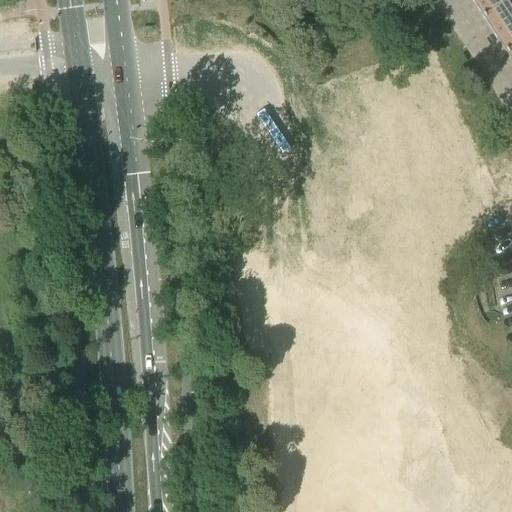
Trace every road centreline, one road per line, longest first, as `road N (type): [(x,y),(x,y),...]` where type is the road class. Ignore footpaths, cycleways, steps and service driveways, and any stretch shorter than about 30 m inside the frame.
road 1 (secondary): [(67,0),(121,511)]
road 2 (secondary): [(160,511),(116,0)]
road 3 (unclassified): [(511,101),(446,0)]
